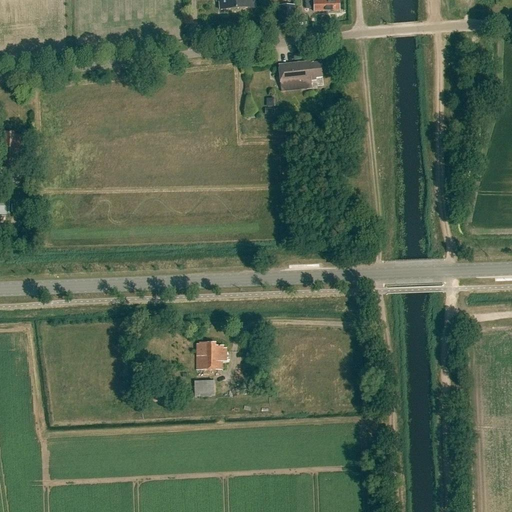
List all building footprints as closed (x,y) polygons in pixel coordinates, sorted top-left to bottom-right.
[(219,0),(221,11),(255,8),(254,0),(219,0)] [(307,10),(314,10),(314,12),(340,12),(340,0),(326,1),(325,0),(315,0),(315,1),(306,1),(307,10)] [(287,7),(279,7),(280,22),(295,22),(294,6),(287,7)] [(315,80),(322,79),(321,64),(310,65),(310,63),(278,66),(281,93),(311,89),(310,83),(316,82),(315,80)] [(0,166),(20,168),(21,136),(14,136),(14,133),(5,133),(4,136),(0,135),(0,166)] [(9,200),(0,199),(0,215),(0,216),(0,221),(9,221),(9,200)] [(222,363),(226,363),(226,350),(222,350),(222,346),(215,346),(215,342),(199,343),(199,345),(196,345),(196,371),(222,370),(222,363)] [(214,382),(196,382),(196,397),(215,397),(214,382)] [(156,395),(185,394),(185,383),(162,384),(162,388),(156,388),(156,395)]
